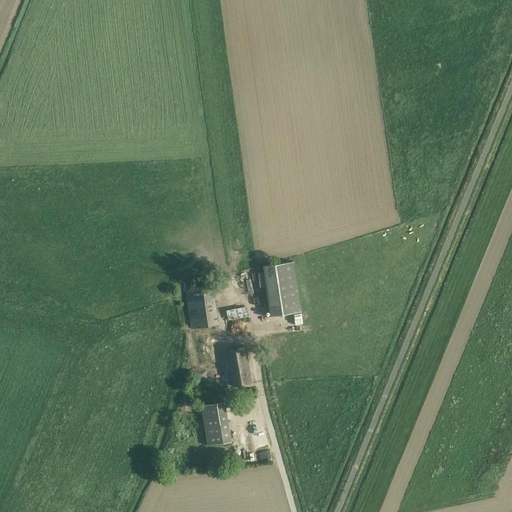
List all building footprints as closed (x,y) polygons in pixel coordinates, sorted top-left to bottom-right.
[(271,316),(301,311),(294,261),(263,266),(271,316)] [(201,328),(202,337),(218,333),(217,325),(218,324),(213,284),(186,289),(191,329),(201,328)] [(244,308),(234,309),(227,311),(229,320),(248,316),(244,308)] [(219,341),(209,342),(205,343),(207,356),(199,357),(201,369),(217,367),(218,371),(223,370),(219,341)] [(251,384),(246,347),(227,349),(233,386),(251,384)] [(225,401),(201,405),(207,445),(231,441),(225,401)]
